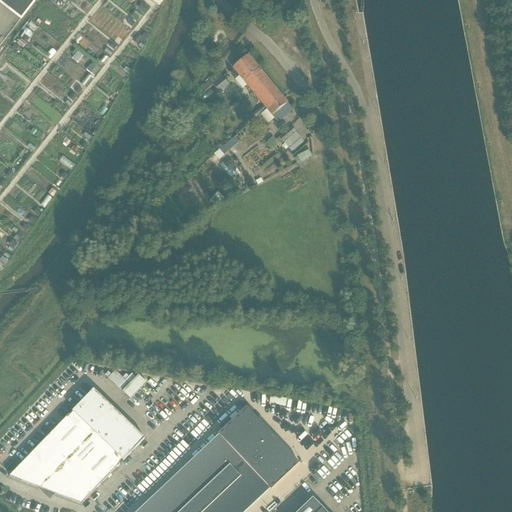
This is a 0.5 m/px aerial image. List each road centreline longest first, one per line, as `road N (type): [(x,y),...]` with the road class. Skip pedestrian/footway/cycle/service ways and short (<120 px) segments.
road 1 (unclassified): [(312,0),(370,137),(417,487)]
road 2 (track): [(344,67),(404,511)]
road 3 (unclassified): [(309,96),(279,56),(216,0)]
